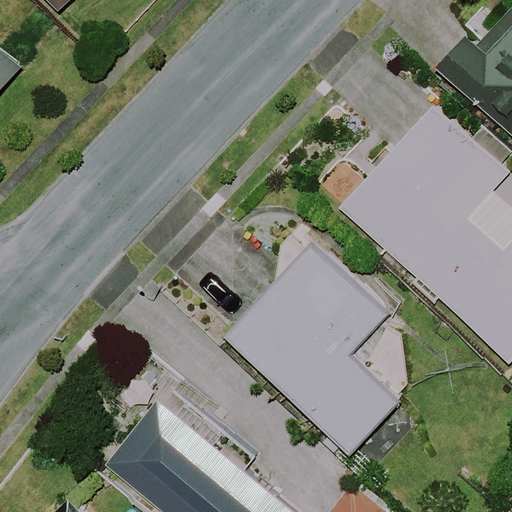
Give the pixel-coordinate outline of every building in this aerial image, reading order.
[(53,0),(62,9),(71,0),(53,0)] [(511,0),(509,0),(444,64),(511,133),(511,0)] [(0,91),(23,66),(0,46),(0,91)] [(509,170),(435,102),(341,205),(511,360),(511,358),(511,207),(492,189),(509,170)] [(385,313),(313,243),(229,330),(351,448),(400,396),(350,348),(385,313)] [(300,511),(157,397),(107,461),(170,511),(300,511)] [(386,511),(351,485),(330,511),(386,511)] [(56,511),(83,511),(71,498),(56,511)]
